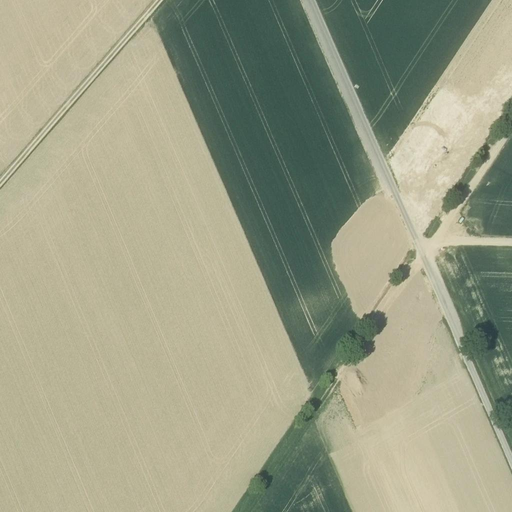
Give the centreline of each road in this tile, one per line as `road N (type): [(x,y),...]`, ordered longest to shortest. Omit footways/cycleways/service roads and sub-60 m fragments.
road 1 (unclassified): [(311,0),(511,455)]
road 2 (track): [(424,255),(245,511)]
road 3 (track): [(159,0),(0,184)]
road 4 (track): [(436,242),(511,127)]
